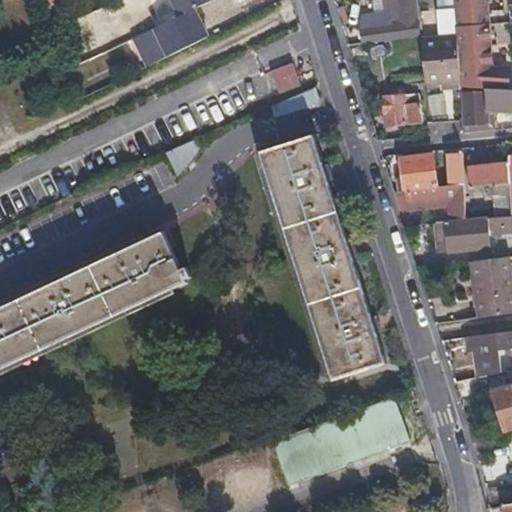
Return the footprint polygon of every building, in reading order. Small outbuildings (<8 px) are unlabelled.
[(55,3),(53,0),(38,0),(41,8),(55,3)] [(170,0),(178,17),(194,9),(213,0),(170,0)] [(363,25),(364,33),(365,40),(418,35),(416,19),(414,20),(412,0),(401,0),(403,21),(363,25)] [(148,67),(188,47),(208,37),(194,9),(178,17),(134,38),(148,67)] [(493,65),(489,22),(471,24),(457,25),(458,37),(459,59),(461,82),(461,85),(469,85),(488,87),(510,90),(510,89),(508,64),(493,65)] [(461,82),(459,59),(458,37),(421,39),(425,84),(461,82)] [(268,68),(275,92),(299,85),(291,61),(268,68)] [(462,94),(463,114),(464,133),(492,131),(491,111),(511,112),(511,89),(510,89),(510,90),(488,87),(488,91),(462,94)] [(269,99),(272,115),(319,105),(315,89),(269,99)] [(432,117),(446,115),(443,93),(429,95),(432,117)] [(16,131),(22,128),(28,125),(14,95),(2,100),(16,131)] [(421,123),(420,110),(419,96),(384,99),(386,126),(421,123)] [(193,137),(162,150),(171,170),(202,156),(193,137)] [(331,379),(384,362),(374,331),(379,330),(374,314),(369,316),(351,255),(356,253),(352,238),(346,240),(328,180),(334,178),(330,164),(323,166),(315,137),(260,153),(331,379)] [(448,154),(449,172),(467,170),(465,152),(448,154)] [(398,190),(407,190),(437,187),(433,155),(402,157),(404,180),(397,182),(398,190)] [(511,175),(510,163),(491,165),(471,167),(473,188),(496,185),(499,216),(511,214),(511,175)] [(449,172),(451,186),(468,184),(467,170),(449,172)] [(458,205),(460,220),(472,219),(468,184),(451,186),(437,187),(407,190),(409,210),(458,205)] [(472,219),(460,220),(445,222),(448,252),(491,248),(488,217),(472,219)] [(0,371),(186,284),(174,258),(162,231),(0,307),(0,371)] [(511,314),(511,300),(511,287),(508,259),(474,263),(480,317),(511,314)] [(467,347),(471,346),(474,346),(479,376),(511,369),(511,330),(465,337),(467,347)] [(511,385),(493,391),(504,430),(511,427),(511,385)] [(395,398),(273,442),(289,486),(411,442),(395,398)]
